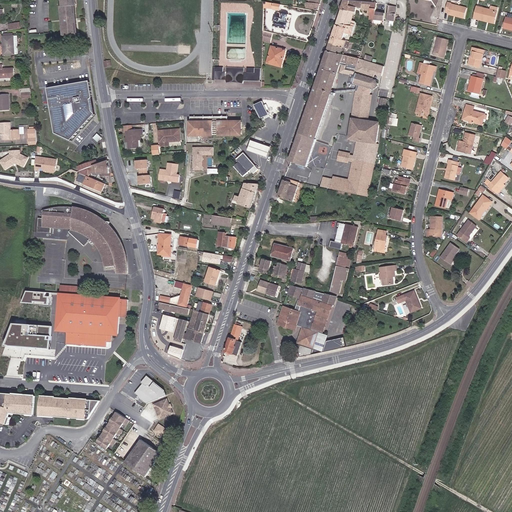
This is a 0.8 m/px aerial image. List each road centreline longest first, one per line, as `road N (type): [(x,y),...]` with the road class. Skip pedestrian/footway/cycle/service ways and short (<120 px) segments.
road 1 (residential): [(465,32),(418,221),(419,258),(446,318)]
road 2 (track): [(282,372),(282,392),(489,511)]
road 3 (residential): [(103,95),(302,98)]
road 4 (secondary): [(280,372),(397,343),(446,318)]
road 5 (secondary): [(261,214),(202,373)]
road 6 (secondary): [(217,374),(261,214)]
road 7 (residential): [(0,450),(24,453),(48,430),(86,432),(114,391)]
road 8 (residential): [(132,211),(69,187),(0,178)]
road 9 (unknown): [(57,281),(149,282),(180,291)]
road 10 (secondary): [(302,98),(261,214)]
